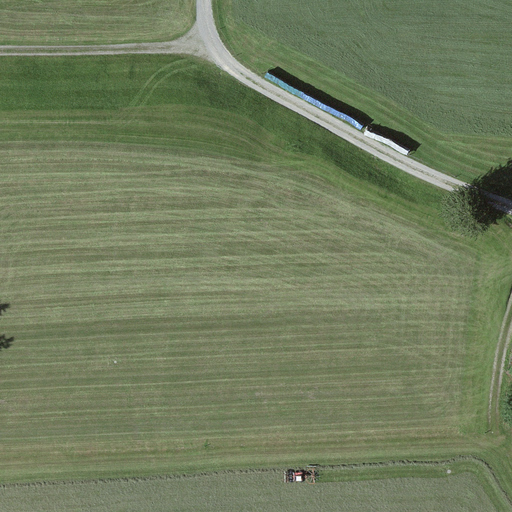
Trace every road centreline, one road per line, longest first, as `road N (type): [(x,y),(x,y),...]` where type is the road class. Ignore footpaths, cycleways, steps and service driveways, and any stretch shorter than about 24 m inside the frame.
road 1 (track): [(511,214),(255,77),(220,37),(213,0)]
road 2 (track): [(220,37),(85,55),(0,56)]
